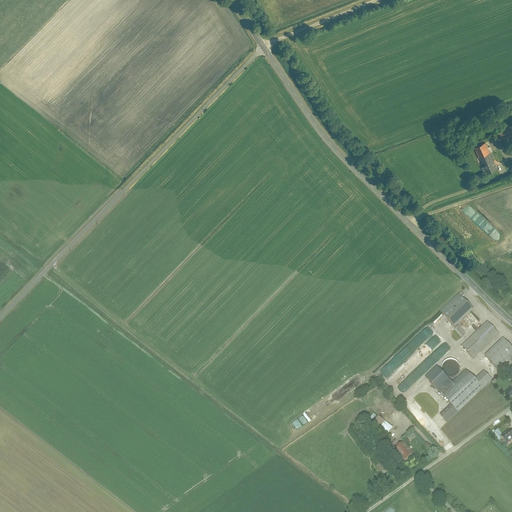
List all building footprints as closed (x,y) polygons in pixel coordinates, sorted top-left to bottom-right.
[(493,131),(499,144),(511,138),(511,125),(510,127),(509,124),(493,131)] [(487,176),(499,171),(486,141),(474,147),(487,176)] [(461,296),(442,313),(457,329),(476,312),(461,296)] [(490,325),(464,348),(475,360),(501,337),(490,325)] [(511,359),(511,346),(507,341),(490,356),(501,369),(511,359)] [(460,371),(460,369),(460,367),(459,366),(458,364),(457,363),(456,362),(454,361),(453,360),(451,360),(449,361),(447,361),(446,362),(444,363),(443,365),(443,366),(442,368),(442,369),(442,371),(443,373),(444,374),(445,376),(447,377),(448,378),(450,378),(452,378),(453,378),(455,377),(457,376),(458,375),(458,374),(459,373),(460,371)] [(477,382),(467,372),(454,385),(448,379),(437,390),(452,405),(440,418),(448,425),(492,381),(485,374),(477,382)] [(385,435),(390,429),(376,418),(371,424),(385,435)] [(511,437),(508,433),(504,436),(499,430),(493,435),(499,442),(500,441),(505,447),(511,441),(511,437)] [(383,447),(391,437),(387,434),(379,444),(383,447)] [(396,449),(406,461),(413,455),(402,443),(396,449)] [(381,465),(376,469),(383,476),(387,472),(381,465)]
